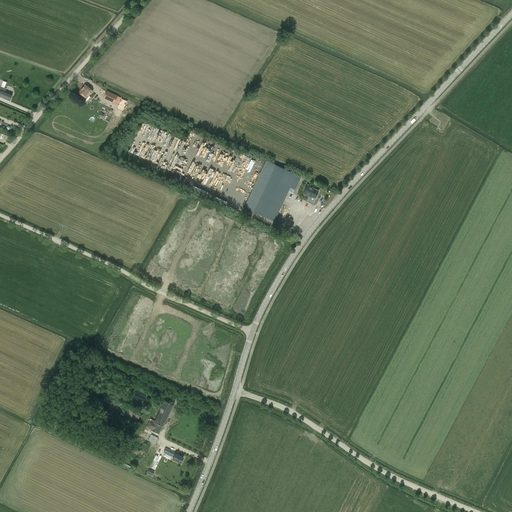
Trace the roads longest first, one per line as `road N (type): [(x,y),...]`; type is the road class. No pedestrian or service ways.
road 1 (tertiary): [(251,333),(308,226),(511,9)]
road 2 (unclassified): [(251,333),(0,214)]
road 3 (unclassified): [(471,511),(371,464),(283,408),(234,390)]
road 4 (unclassified): [(0,159),(141,0)]
road 5 (tertiary): [(189,511),(234,390)]
